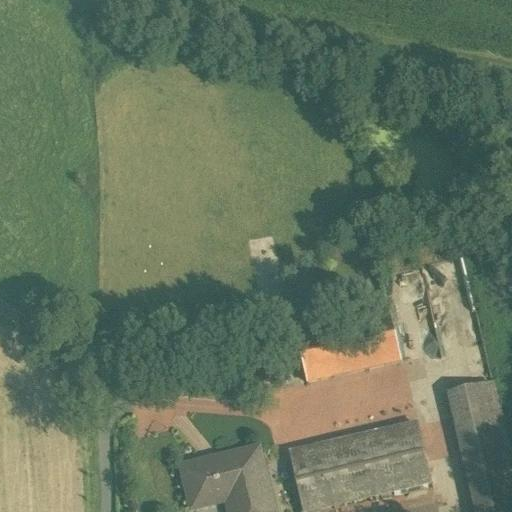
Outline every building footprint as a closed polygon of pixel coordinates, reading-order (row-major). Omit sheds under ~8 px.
[(391,320),(298,341),(307,384),(401,363),(391,320)] [(423,345),(421,345),(419,345),(418,346),(416,348),(415,350),(415,352),(415,354),(416,355),(417,356),(419,358),(422,358),(424,357),(426,356),(427,355),(428,352),(427,349),(427,348),(425,346),(423,345)] [(492,385),(450,396),(476,511),(509,511),(507,501),(511,500),(511,475),(501,478),(486,414),(498,411),(492,385)] [(419,426),(290,456),(302,511),(318,511),(432,485),(419,426)] [(273,511),(259,451),(183,470),(193,511),(228,502),(230,511),(273,511)]
